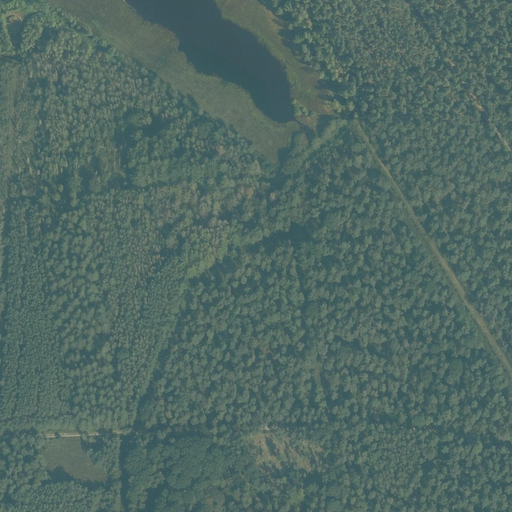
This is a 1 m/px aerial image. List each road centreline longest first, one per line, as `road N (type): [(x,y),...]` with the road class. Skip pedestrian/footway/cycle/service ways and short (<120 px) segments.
road 1 (track): [(511,450),(370,424),(0,440)]
road 2 (track): [(7,199),(286,179),(352,121),(414,220)]
road 3 (track): [(511,159),(411,0)]
road 4 (track): [(414,220),(511,377)]
road 5 (track): [(0,358),(7,199)]
